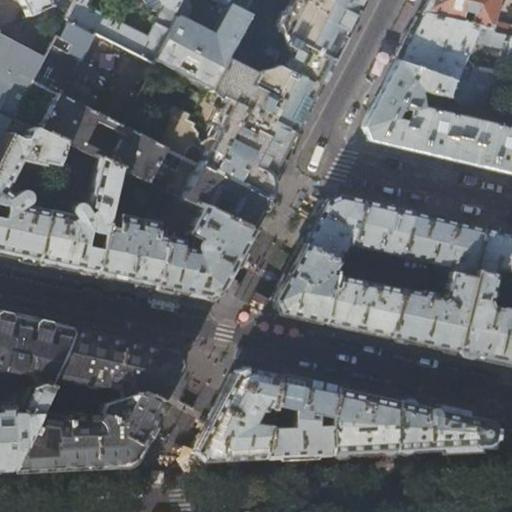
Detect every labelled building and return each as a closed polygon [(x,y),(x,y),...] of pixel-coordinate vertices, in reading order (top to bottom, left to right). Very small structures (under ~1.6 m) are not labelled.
[(74,0),(57,0),(54,2),(46,6),(27,15),(0,28),(0,144),(5,135),(12,121),(31,83),(55,95),(119,127),(152,62),(149,61),(65,19),(74,0)] [(19,0),(27,15),(46,6),(43,0),(19,0)] [(158,0),(161,6),(153,22),(154,23),(146,36),(85,5),(87,0),(74,0),(65,19),(149,61),(180,0),(158,0)] [(210,0),(225,8),(210,35),(186,23),(193,9),(187,0),(180,0),(149,61),(152,62),(209,91),(226,58),(255,0),(210,0)] [(289,0),(277,24),(285,46),(294,51),(283,71),(277,67),(254,73),(252,77),(230,65),(232,61),(226,58),(209,91),(299,135),(316,101),(343,50),(365,8),(369,0),(289,0)] [(511,24),(492,20),(496,0),(426,0),(420,13),(511,33),(511,24)] [(511,33),(420,13),(408,36),(395,61),(450,79),(485,87),(511,93),(511,78),(505,77),(505,74),(475,67),(469,77),(456,74),(473,37),(474,40),(490,46),(506,49),(505,55),(511,56),(511,33)] [(481,104),(485,87),(450,79),(395,61),(377,95),(360,127),(367,141),(455,162),(511,175),(511,128),(421,107),(419,91),(442,95),(455,98),(455,100),(458,103),(466,105),(471,104),(472,102),(481,104)] [(299,135),(209,91),(152,62),(119,127),(162,148),(196,165),(265,199),(266,197),(263,195),(274,173),(278,159),(289,138),(293,140),(297,139),(299,135)] [(119,127),(55,95),(36,132),(58,142),(92,159),(114,169),(144,183),(162,148),(119,127)] [(15,141),(5,135),(0,144),(0,207),(1,207),(0,212),(0,254),(3,255),(33,261),(43,212),(22,207),(24,206),(25,205),(26,202),(26,200),(26,199),(25,197),(25,196),(24,194),(22,193),(19,192),(16,192),(15,192),(13,193),(8,197),(1,190),(16,163),(40,167),(40,164),(53,167),(58,142),(36,132),(31,130),(28,130),(27,131),(25,132),(25,133),(21,140),(15,141)] [(102,224),(114,169),(92,159),(81,209),(79,207),(77,205),(76,205),(73,204),(71,205),(69,205),(67,207),(66,209),(65,211),(65,213),(65,216),(43,212),(33,261),(61,267),(92,274),(102,224)] [(255,218),(265,199),(196,165),(178,199),(195,207),(207,213),(216,196),(228,201),(219,218),(248,232),(255,218)] [(349,238),(359,200),(341,196),(335,195),(321,201),(309,223),(298,244),(333,261),(344,240),(349,238)] [(383,206),(359,200),(349,238),(352,245),(376,250),(377,249),(383,251),(383,252),(397,255),(398,254),(408,212),(383,206)] [(219,218),(207,213),(195,207),(182,233),(181,238),(191,242),(190,246),(189,250),(176,247),(176,241),(161,238),(151,287),(176,292),(203,298),(216,291),(230,267),(248,232),(219,218)] [(443,220),(408,212),(398,254),(425,260),(424,263),(441,267),(442,264),(447,265),(439,300),(433,303),(432,302),(432,300),(429,298),(430,293),(418,291),(417,293),(396,289),(396,291),(385,337),(416,344),(452,352),(478,229),(443,220)] [(112,226),(102,224),(92,274),(120,280),(151,287),(161,238),(161,237),(151,235),(153,225),(138,222),(136,234),(128,232),(130,220),(114,217),(112,226)] [(511,364),(511,236),(478,229),(452,352),(485,359),(511,364)] [(329,269),(333,261),(298,244),(284,271),(269,300),(275,314),(290,317),(319,323),(326,291),(327,292),(328,292),(329,291),(331,291),(332,290),(333,289),(333,288),(334,288),(334,287),(334,286),(334,285),(336,277),(328,276),(330,270),(329,269)] [(396,291),(336,277),(334,285),(334,286),(334,287),(334,288),(333,288),(333,289),(332,290),(331,291),(329,291),(328,292),(327,292),(326,291),(319,323),(349,330),(385,337),(396,291)] [(18,320),(0,315),(0,371),(9,374),(14,372),(25,375),(30,384),(29,386),(42,390),(46,383),(47,379),(69,331),(18,320)] [(69,331),(47,379),(93,389),(94,384),(103,383),(115,386),(115,389),(117,399),(136,394),(137,391),(159,402),(168,385),(178,367),(171,353),(122,343),(69,331)] [(265,423),(267,405),(272,375),(249,369),(242,368),(229,375),(212,408),(191,448),(200,461),(238,459),(259,458),(265,423)] [(298,380),(272,375),(267,405),(281,408),(280,411),(282,414),(287,415),(284,427),(272,428),(272,423),(265,423),(259,458),(281,457),(325,454),(323,422),(329,387),(298,380)] [(46,383),(42,390),(37,404),(44,406),(45,406),(47,402),(49,402),(51,402),(53,395),(53,393),(51,392),(53,387),(46,383)] [(37,404),(42,390),(29,386),(19,390),(14,404),(14,414),(6,414),(5,403),(0,403),(0,470),(8,471),(33,411),(37,404)] [(361,394),(329,387),(323,422),(325,454),(346,453),(389,451),(388,422),(391,400),(361,394)] [(145,429),(159,402),(137,391),(136,394),(117,399),(98,404),(90,420),(81,421),(80,415),(62,416),(63,419),(33,411),(8,471),(90,466),(118,465),(131,457),(145,429)] [(435,409),(391,400),(388,422),(389,451),(486,446),(488,421),(435,409)] [(239,468),(238,459),(200,461),(200,470),(239,468)]
